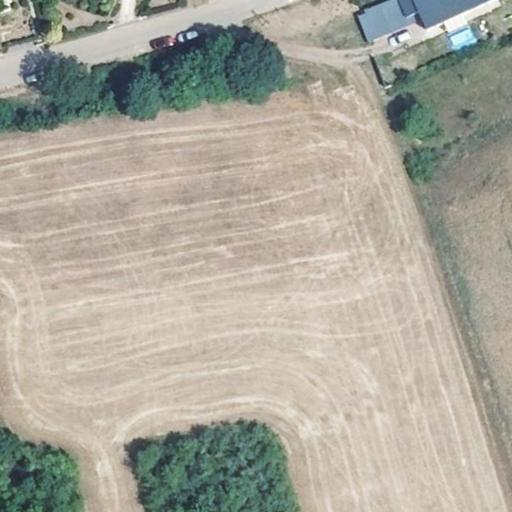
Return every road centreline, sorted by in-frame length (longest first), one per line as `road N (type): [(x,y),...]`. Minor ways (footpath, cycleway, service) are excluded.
road 1 (track): [(511,501),(430,239),(348,59)]
road 2 (residential): [(0,73),(250,0)]
